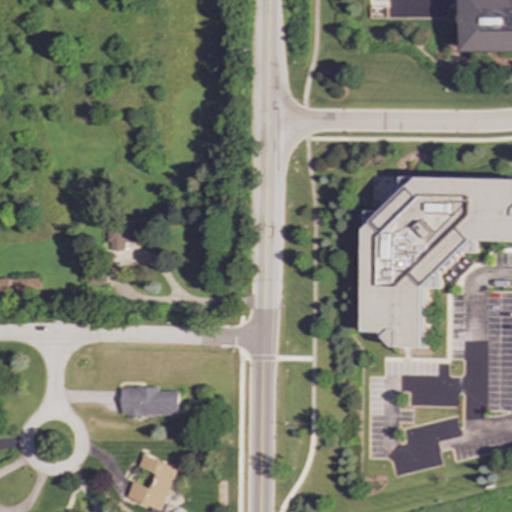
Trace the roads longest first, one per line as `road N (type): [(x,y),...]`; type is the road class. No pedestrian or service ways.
road 1 (tertiary): [(267,0),(259,511)]
road 2 (residential): [(263,342),(0,334)]
road 3 (residential): [(266,128),(511,122)]
road 4 (residential): [(40,417),(26,436),(31,461),(40,469),(65,467),(78,451),(70,423),(53,412),(40,417)]
